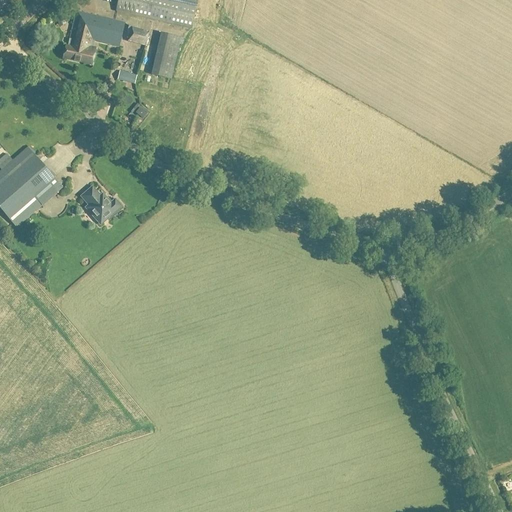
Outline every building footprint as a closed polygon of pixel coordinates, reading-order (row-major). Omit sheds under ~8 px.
[(118,0),(116,11),(191,29),(197,0),(118,0)] [(66,24),(61,11),(54,13),(59,27),(66,24)] [(119,47),(124,23),(76,12),(68,46),(66,46),(63,59),(92,65),(96,49),(90,47),(92,41),(119,47)] [(131,29),(128,43),(145,46),(148,32),(131,29)] [(151,75),(171,79),(180,38),(161,34),(151,75)] [(136,76),(119,72),(117,80),(134,84),(136,76)] [(140,108),(136,113),(142,118),(146,113),(140,108)] [(0,159),(0,168),(2,170),(0,171),(0,209),(16,228),(62,187),(27,148),(13,161),(7,153),(0,159)] [(115,199),(110,203),(103,194),(100,197),(92,188),(82,197),(95,211),(91,214),(97,222),(98,221),(101,225),(109,218),(108,218),(116,210),(117,211),(121,207),(115,199)]
